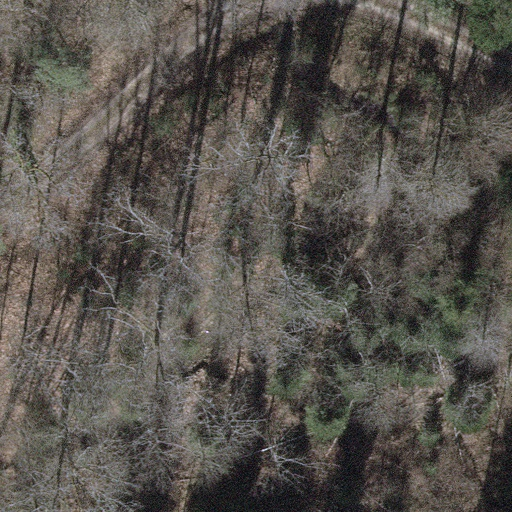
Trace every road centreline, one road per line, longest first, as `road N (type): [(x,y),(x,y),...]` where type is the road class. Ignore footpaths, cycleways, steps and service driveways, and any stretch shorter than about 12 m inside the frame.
road 1 (track): [(271,0),(180,40),(35,173),(0,189)]
road 2 (track): [(511,58),(441,23),(322,0)]
